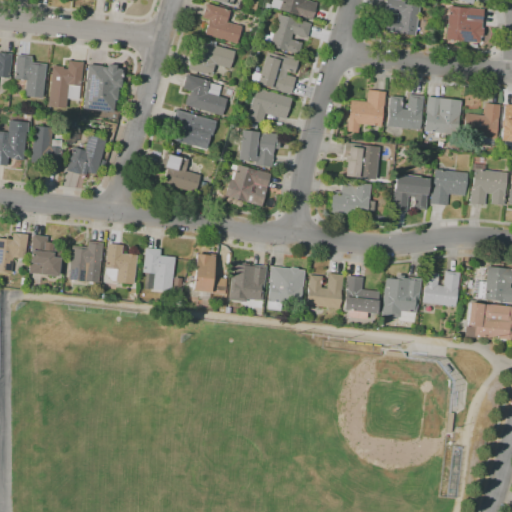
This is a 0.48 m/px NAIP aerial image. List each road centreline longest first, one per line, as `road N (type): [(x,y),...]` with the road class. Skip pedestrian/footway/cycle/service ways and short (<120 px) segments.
road 1 (residential): [(511,241),(368,245),(0,199)]
road 2 (residential): [(351,0),(305,159),(294,237)]
road 3 (residential): [(171,0),(113,212)]
road 4 (residential): [(511,74),(336,55)]
road 5 (residential): [(159,38),(0,19)]
